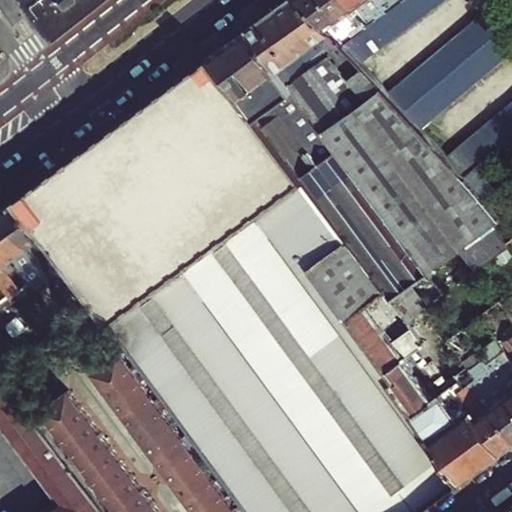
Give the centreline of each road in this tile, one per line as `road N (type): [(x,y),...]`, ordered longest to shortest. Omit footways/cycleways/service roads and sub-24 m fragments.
road 1 (secondary): [(74,110),(219,0)]
road 2 (residential): [(0,14),(74,110)]
